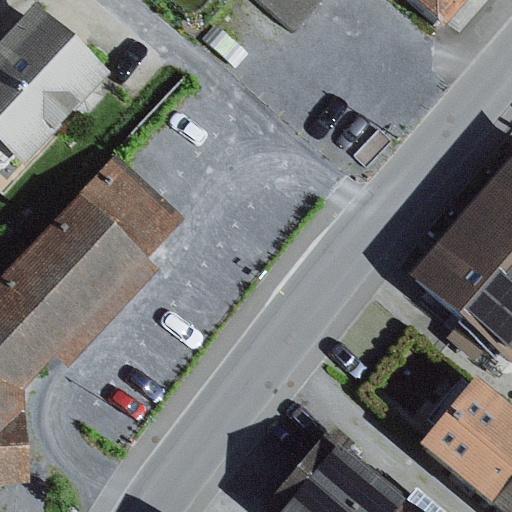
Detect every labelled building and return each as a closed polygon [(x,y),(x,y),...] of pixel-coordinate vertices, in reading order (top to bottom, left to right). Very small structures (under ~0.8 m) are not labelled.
[(255,0),(293,31),(318,0),(255,0)] [(399,0),(439,35),(469,0),(399,0)] [(0,167),(5,168),(14,159),(23,168),(74,113),(88,115),(102,99),(99,86),(107,76),(35,10),(7,40),(3,44),(0,47),(0,167)] [(182,222),(114,159),(0,282),(0,485),(26,484),(20,393),(53,357),(66,369),(154,274),(143,264),(182,222)] [(511,160),(490,187),(511,205),(511,160)] [(511,205),(490,187),(454,231),(511,278),(511,205)] [(511,278),(454,231),(411,280),(511,363),(511,278)] [(511,477),(511,415),(471,382),(416,448),(488,507),(511,477)] [(262,511),(396,511),(403,504),(323,438),(262,511)] [(511,511),(511,477),(488,507),(494,511),(511,511)] [(436,511),(413,492),(403,504),(412,511),(436,511)]
